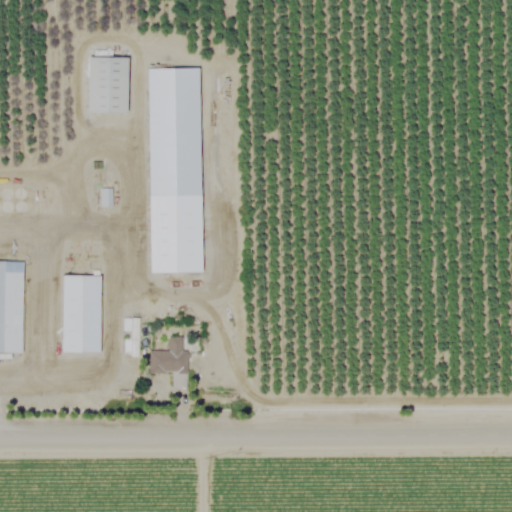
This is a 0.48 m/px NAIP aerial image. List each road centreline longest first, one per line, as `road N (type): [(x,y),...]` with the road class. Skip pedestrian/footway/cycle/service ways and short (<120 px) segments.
road 1 (track): [(0,429),(511,430)]
road 2 (track): [(0,235),(84,224),(106,229),(122,255),(109,373),(0,383)]
